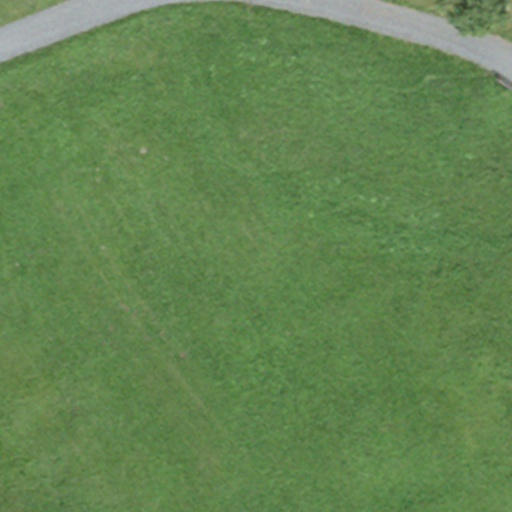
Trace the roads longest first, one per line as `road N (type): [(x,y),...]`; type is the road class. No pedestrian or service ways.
road 1 (track): [(353,0),(511,56)]
road 2 (track): [(0,62),(137,0)]
